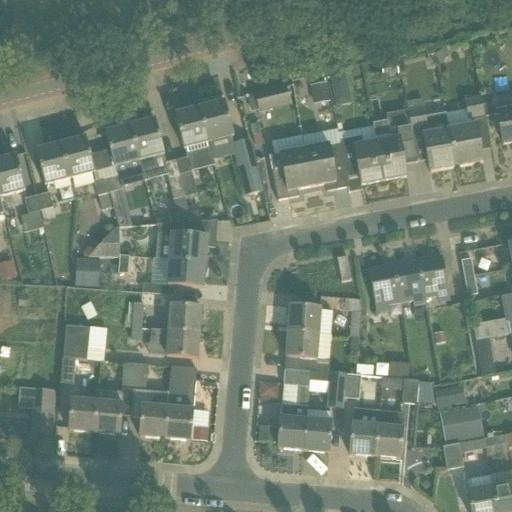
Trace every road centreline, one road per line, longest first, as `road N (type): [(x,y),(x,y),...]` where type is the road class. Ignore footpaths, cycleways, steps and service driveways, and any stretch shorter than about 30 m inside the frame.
road 1 (residential): [(236,494),(253,267),(263,254),(277,244),(511,200)]
road 2 (tertiary): [(0,100),(315,16)]
road 3 (residential): [(236,494),(0,475)]
road 4 (residential): [(401,511),(393,504),(236,494)]
